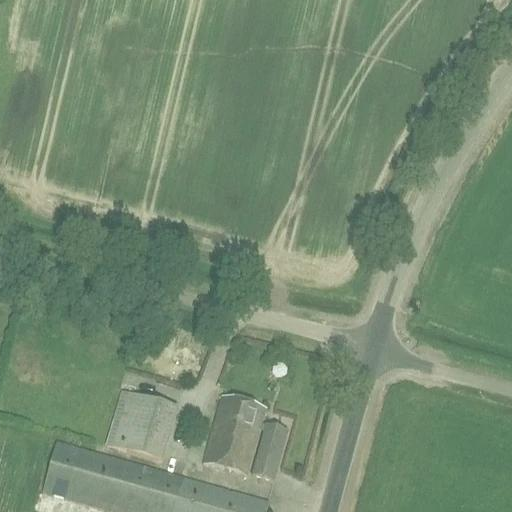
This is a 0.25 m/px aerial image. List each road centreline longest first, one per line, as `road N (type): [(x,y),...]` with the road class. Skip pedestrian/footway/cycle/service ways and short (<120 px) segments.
road 1 (unclassified): [(368,354),(0,254)]
road 2 (tertiary): [(368,354),(419,218),(511,73)]
road 3 (tertiary): [(326,511),(368,354)]
road 4 (unclassified): [(511,392),(368,354)]
